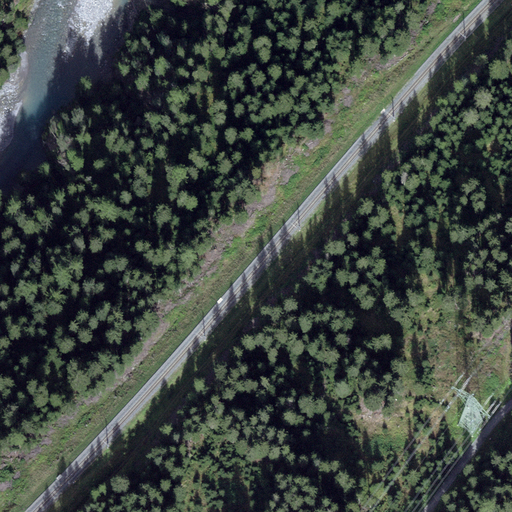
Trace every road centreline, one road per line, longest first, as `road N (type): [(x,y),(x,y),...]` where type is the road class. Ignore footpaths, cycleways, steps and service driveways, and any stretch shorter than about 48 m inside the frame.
road 1 (track): [(65,511),(511,3)]
road 2 (track): [(426,511),(511,404)]
